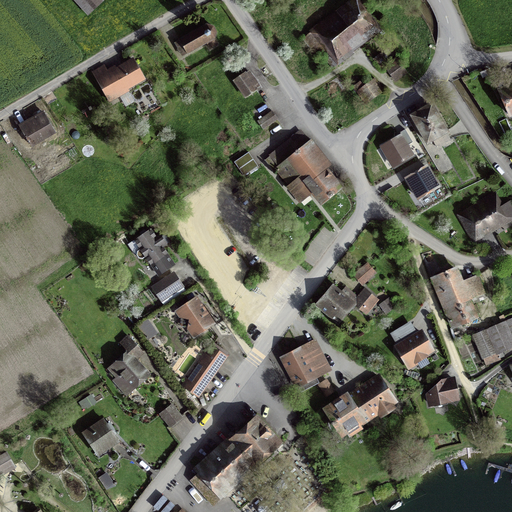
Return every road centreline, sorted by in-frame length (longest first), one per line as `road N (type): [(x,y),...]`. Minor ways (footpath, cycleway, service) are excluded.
road 1 (residential): [(363,203),(142,511)]
road 2 (residential): [(199,0),(0,116)]
road 3 (residential): [(405,225),(415,268),(486,437)]
road 4 (residential): [(231,0),(324,135),(352,147)]
road 5 (residential): [(436,74),(511,174)]
